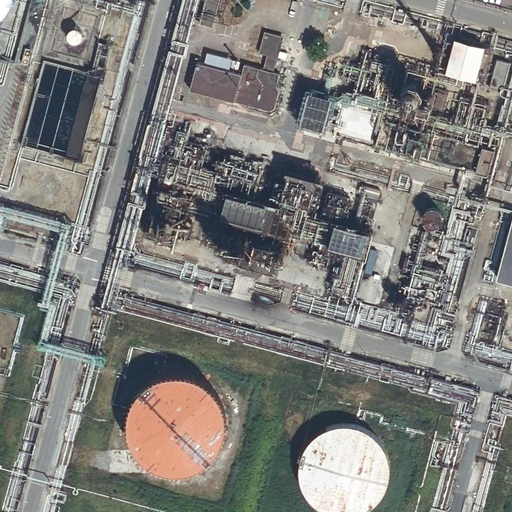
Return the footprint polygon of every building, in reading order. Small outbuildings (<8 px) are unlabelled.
[(11,1),(10,0),(0,0),(0,17),(2,16),(5,12),(7,9),(9,5),(11,1)] [(211,27),(217,0),(206,0),(200,24),(211,27)] [(81,37),(81,35),(81,34),(80,32),(79,31),(78,30),(76,29),(74,29),(73,29),(71,30),(69,31),(68,32),(67,33),(67,35),(67,37),(68,39),(69,40),(70,42),(72,42),(73,43),(75,43),(77,42),(78,42),(80,40),(81,39),(81,37)] [(194,62),(187,88),(245,103),(244,107),(260,111),(261,110),(270,112),(275,109),(279,92),(276,87),(280,74),(271,72),(274,57),(277,58),(283,37),(264,32),(258,53),(266,55),(262,70),(242,65),(240,74),(227,71),(227,68),(235,70),(237,62),(230,60),(230,59),(205,53),(202,64),(194,62)] [(488,48),(458,40),(448,74),(478,83),(488,48)] [(500,90),(507,65),(497,62),(490,87),(500,90)] [(333,101),(313,96),(305,127),(325,133),(333,101)] [(493,149),(381,119),(375,144),(486,174),(493,149)] [(273,205),(225,192),(219,214),(267,227),(273,205)] [(440,218),(441,215),(440,213),(439,211),(437,209),(436,207),(433,206),(431,206),(428,206),(426,207),(424,209),(422,211),(421,213),(421,215),(421,218),(422,220),(423,222),(425,224),(427,225),(430,226),(432,226),(434,225),(436,224),(438,222),(440,220),(440,218)] [(366,230),(333,221),(327,244),(360,252),(366,230)] [(511,224),(498,278),(511,281),(511,224)] [(220,432),(220,427),(220,421),(219,415),(217,410),(214,404),(211,399),(208,395),(204,391),(199,388),(194,385),(189,383),(183,381),(177,381),(172,381),(166,381),(161,383),(155,385),(150,388),(145,391),(141,395),(138,399),(134,404),(132,409),(130,414),(129,420),(129,426),(129,431),(130,437),(132,443),(134,448),(137,453),(141,457),(145,461),(150,464),(155,467),(160,469),(165,471),(171,472),(177,472),(183,471),(188,470),(193,468),(199,465),(203,462),(207,458),(211,453),(214,448),(217,443),(218,438),(220,432)] [(389,476),(389,471),(389,465),(388,459),(386,454),(384,449),(380,444),(377,440),(373,436),(368,432),(363,429),(358,427),(352,426),(347,425),(341,425),(335,426),(330,427),(324,429),(319,432),(315,435),(310,439),(307,444),(304,448),(301,454),(299,459),(298,465),(298,470),(298,476),(299,482),(301,487),(303,492),(307,497),(310,501),(314,505),(319,509),(324,511),(362,511),(363,511),(368,509),(372,506),(376,502),(380,498),(383,493),(386,488),(388,482),(389,476)]
